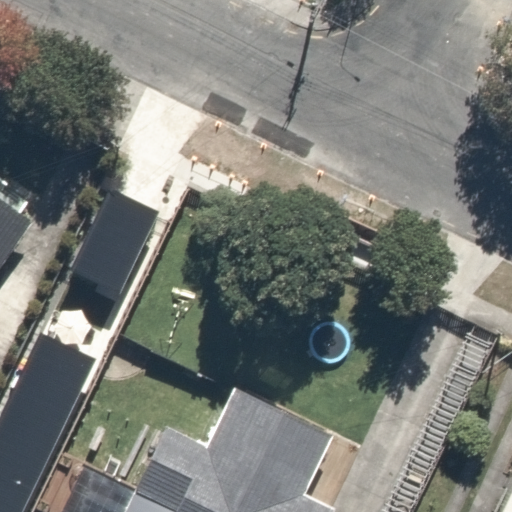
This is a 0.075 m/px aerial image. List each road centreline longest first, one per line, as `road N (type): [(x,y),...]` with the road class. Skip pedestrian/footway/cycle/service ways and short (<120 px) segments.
road 1 (tertiary): [(102,0),(389,139)]
road 2 (residential): [(389,139),(454,0)]
road 3 (tertiary): [(389,139),(511,196)]
